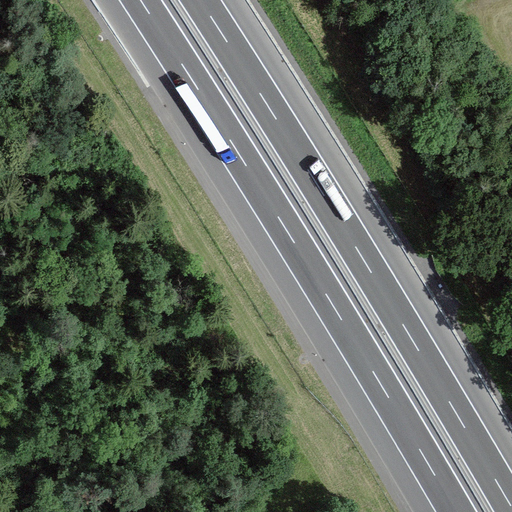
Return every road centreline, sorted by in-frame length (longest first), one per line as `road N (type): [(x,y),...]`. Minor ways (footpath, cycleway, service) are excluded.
road 1 (motorway): [(140,0),(456,511)]
road 2 (motorway): [(511,507),(199,0)]
